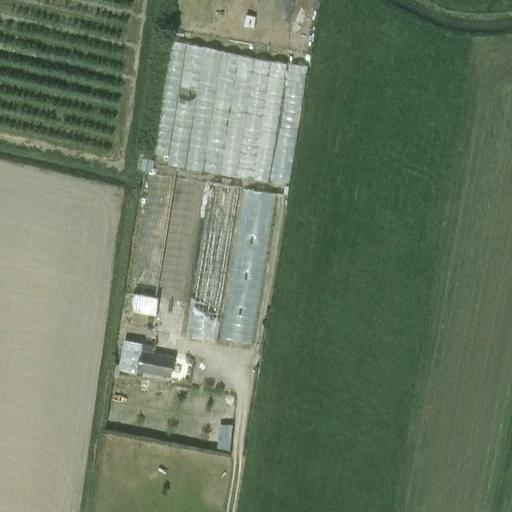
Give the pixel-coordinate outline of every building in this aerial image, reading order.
[(310,48),(318,0),(298,0),(291,45),(310,48)] [(152,172),(154,160),(143,158),(141,170),(152,172)] [(257,342),(275,190),(217,184),(213,217),(202,215),(188,333),(221,337),(221,338),(257,342)] [(129,288),(180,298),(193,234),(169,229),(166,246),(138,241),(129,288)] [(156,314),(157,295),(131,294),(130,312),(156,314)] [(151,327),(166,330),(168,319),(153,316),(151,327)] [(172,357),(138,352),(135,368),(170,374),(172,357)]
